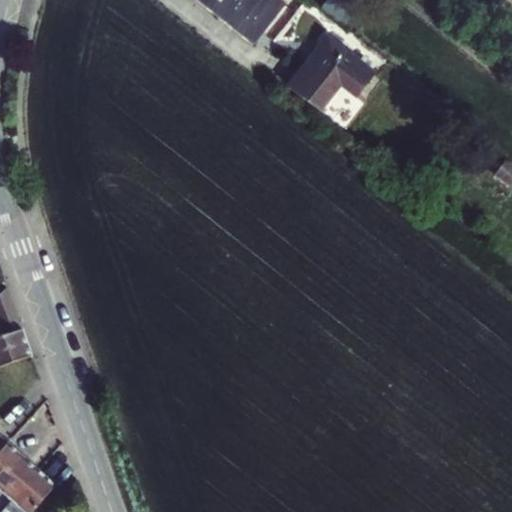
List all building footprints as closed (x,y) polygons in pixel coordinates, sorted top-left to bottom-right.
[(200,0),(258,46),(289,6),(281,0),(200,0)] [(326,73),(346,48),(334,39),(315,63),(326,73)] [(326,73),(305,99),(329,119),(352,91),(364,102),(383,78),(346,48),(326,73)] [(293,90),(305,99),(326,73),(315,63),(293,90)] [(0,361),(23,353),(0,291),(0,361)] [(0,497),(5,501),(29,471),(0,443),(0,497)] [(29,471),(5,501),(0,506),(0,511),(20,511),(44,485),(29,471)]
